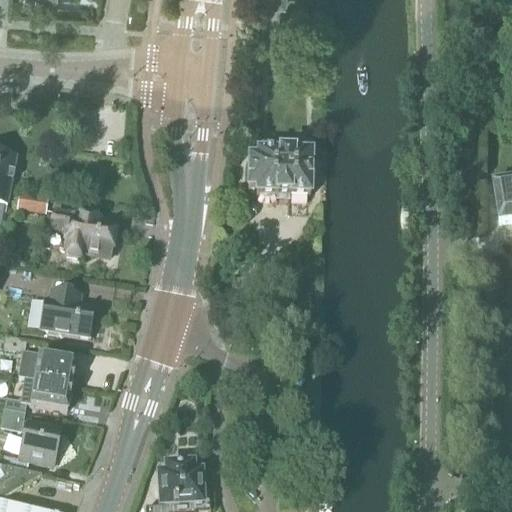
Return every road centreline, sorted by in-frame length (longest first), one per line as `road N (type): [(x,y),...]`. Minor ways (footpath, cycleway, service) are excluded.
road 1 (tertiary): [(427,511),(428,0)]
road 2 (unclassified): [(273,511),(289,402),(277,385),(172,320)]
road 3 (secondary): [(172,320),(190,198),(195,82)]
road 4 (secondary): [(108,511),(172,320)]
